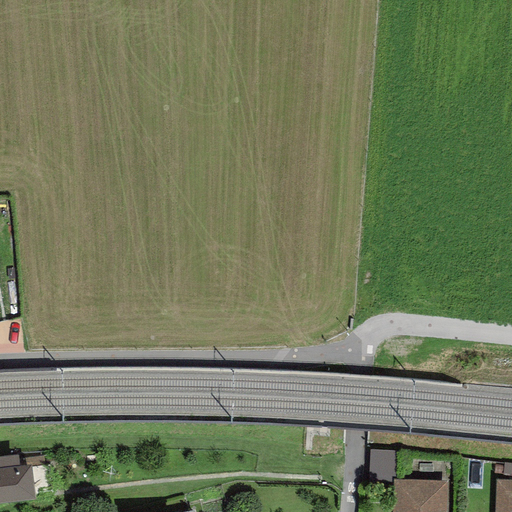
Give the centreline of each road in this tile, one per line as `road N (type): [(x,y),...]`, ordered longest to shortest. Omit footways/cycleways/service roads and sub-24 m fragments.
road 1 (residential): [(358,349),(352,511)]
road 2 (unclassified): [(358,349),(390,326),(511,337)]
